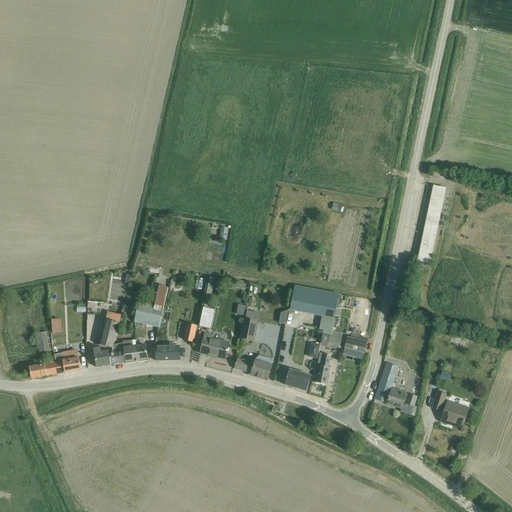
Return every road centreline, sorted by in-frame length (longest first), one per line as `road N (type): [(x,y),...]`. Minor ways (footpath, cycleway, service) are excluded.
road 1 (unclassified): [(349,421),(382,327),(449,0)]
road 2 (unclassified): [(349,421),(194,371),(0,385)]
road 3 (unclassified): [(475,511),(349,421)]
